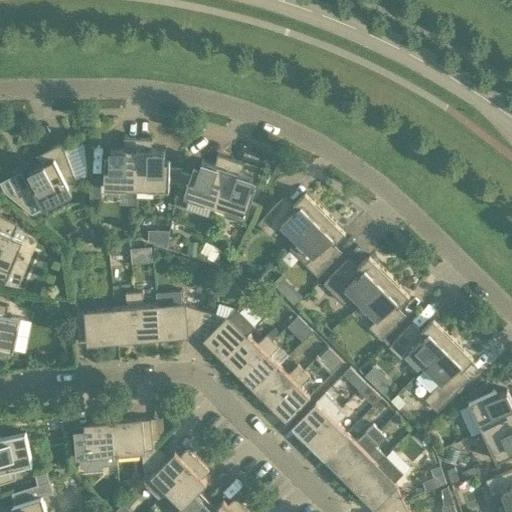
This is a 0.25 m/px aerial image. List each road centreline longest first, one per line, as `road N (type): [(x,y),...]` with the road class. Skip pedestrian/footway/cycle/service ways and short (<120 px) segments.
road 1 (residential): [(511,315),(386,193),(317,143),(226,105),(154,87),(0,92)]
road 2 (residential): [(331,511),(199,379),(179,373),(0,386)]
road 3 (secondary): [(511,118),(398,50),(273,0)]
